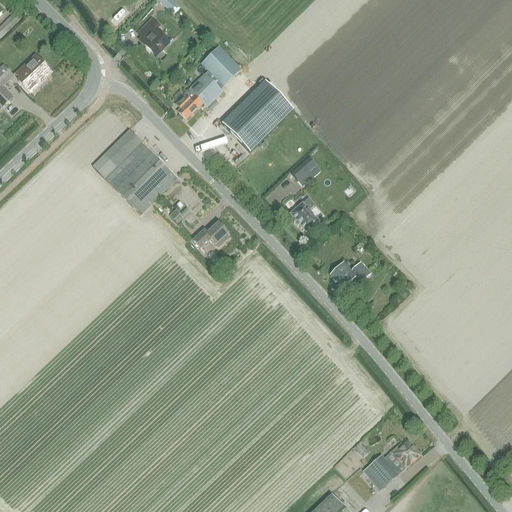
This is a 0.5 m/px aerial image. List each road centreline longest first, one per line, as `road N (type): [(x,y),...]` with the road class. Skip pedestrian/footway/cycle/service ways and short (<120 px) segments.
road 1 (unclassified): [(505,511),(343,319),(178,145),(124,90),(95,81)]
road 2 (tertiary): [(0,180),(95,81)]
